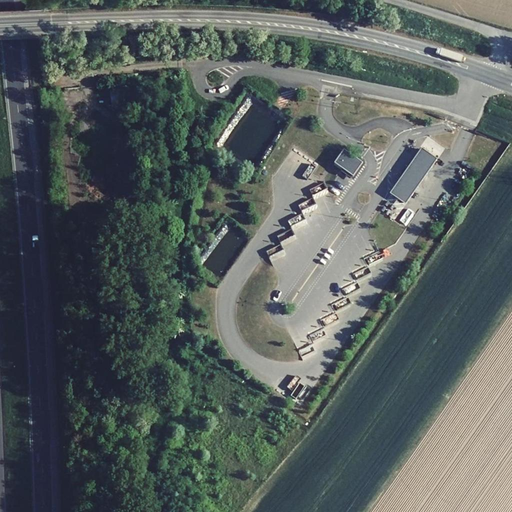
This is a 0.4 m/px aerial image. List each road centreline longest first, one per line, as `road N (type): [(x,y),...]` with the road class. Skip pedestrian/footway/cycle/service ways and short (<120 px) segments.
road 1 (motorway): [(43,511),(32,272),(5,0)]
road 2 (tertiary): [(483,72),(375,40),(251,21),(0,25)]
road 3 (track): [(217,61),(79,79),(81,106),(59,141),(61,191),(70,210),(113,211),(121,160),(94,112)]
road 4 (unclassified): [(483,72),(474,94),(458,105),(267,66)]
road 5 (residential): [(497,77),(501,45),(491,31),(392,0)]
road 6 (unclassified): [(267,66),(206,64),(202,88),(223,91),(257,68)]
